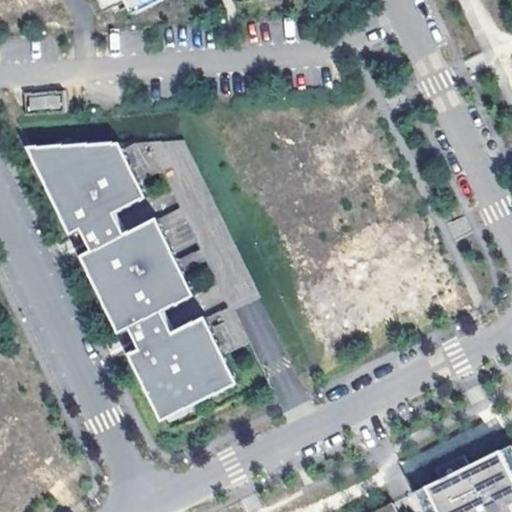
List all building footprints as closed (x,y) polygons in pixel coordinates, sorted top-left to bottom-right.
[(98,0),(104,12),(127,0),(129,0),(134,9),(152,0),(98,0)] [(30,96),(31,110),(62,108),(61,94),(30,96)] [(185,140),(123,143),(141,180),(163,169),(181,207),(159,217),(166,232),(188,221),(202,249),(180,260),(185,270),(207,259),(229,305),(207,316),(226,354),(249,342),(233,310),(262,296),(185,140)] [(123,143),(29,146),(72,235),(83,229),(88,239),(93,250),(82,255),(120,332),(131,328),(136,338),(141,348),(130,354),(163,421),(240,383),(226,354),(207,316),(175,331),(165,311),(197,295),(185,270),(180,260),(166,232),(159,217),(127,233),(117,212),(149,197),(141,180),(123,143)] [(511,444),(419,490),(429,511),(431,511),(441,508),(442,511),(503,511),(511,508),(511,444)] [(398,511),(394,502),(374,511),(398,511)]
